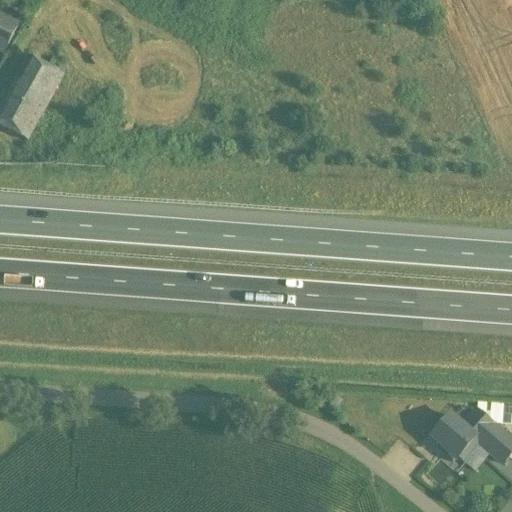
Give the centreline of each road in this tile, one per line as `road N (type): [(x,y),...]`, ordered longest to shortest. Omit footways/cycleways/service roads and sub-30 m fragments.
road 1 (motorway): [(0,273),(511,311)]
road 2 (motorway): [(511,257),(0,221)]
road 3 (unclassified): [(432,511),(347,443),(290,418),(0,392)]
